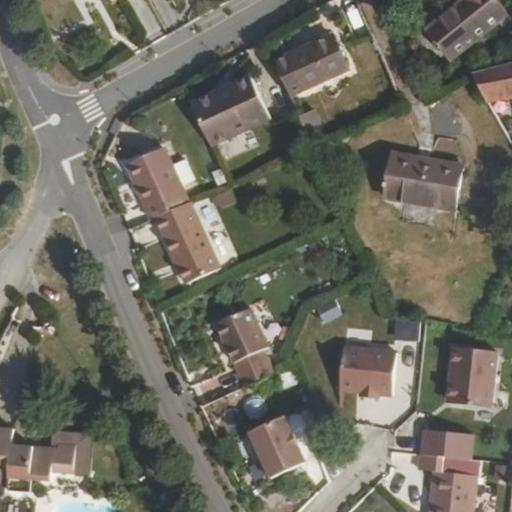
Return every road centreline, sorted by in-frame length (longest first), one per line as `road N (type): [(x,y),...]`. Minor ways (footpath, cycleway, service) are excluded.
road 1 (unclassified): [(50,129),(221,511)]
road 2 (residential): [(50,129),(282,0)]
road 3 (track): [(0,289),(54,182),(69,173)]
road 4 (unclassified): [(0,9),(50,129)]
